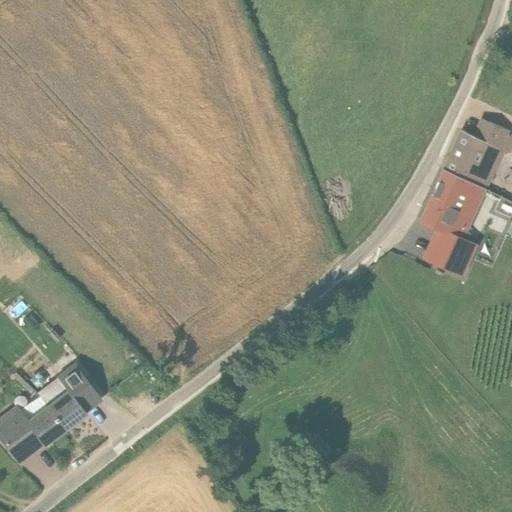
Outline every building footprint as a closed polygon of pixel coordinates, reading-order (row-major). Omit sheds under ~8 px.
[(460,130),(443,168),(462,177),(462,178),(482,188),(485,190),(502,151),(509,154),(511,145),(511,131),(489,121),(481,139),(460,130)] [(445,232),(460,239),(482,188),(462,178),(462,177),(443,168),(420,220),(440,230),(445,232)] [(445,232),(440,230),(426,259),(464,276),(477,247),(460,239),(445,232)] [(84,387),(72,371),(62,359),(51,367),(61,379),(39,395),(47,405),(64,428),(75,420),(76,421),(77,420),(76,419),(86,412),(73,395),(84,387)] [(43,444),(52,437),(53,438),(54,437),(53,437),(64,428),(47,405),(27,421),(17,408),(0,421),(0,437),(6,446),(18,461),(42,443),(43,444)]
